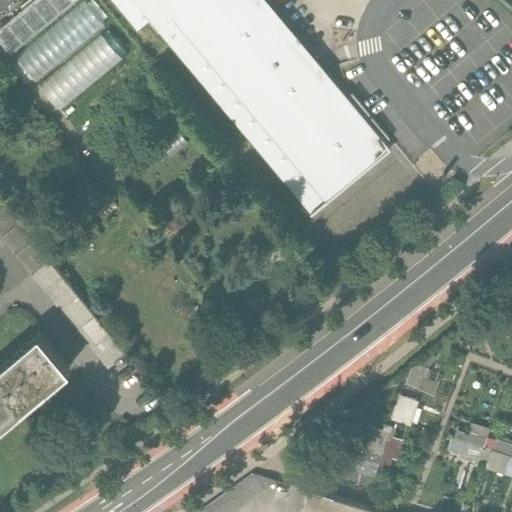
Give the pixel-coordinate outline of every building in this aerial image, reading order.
[(0,0),(0,34),(63,111),(132,55),(86,0),(0,0)] [(275,0),(126,0),(309,223),(397,145),(275,0)] [(128,355),(0,199),(0,230),(113,368),(128,355)] [(0,430),(71,370),(39,332),(0,365),(0,430)] [(404,390),(396,415),(418,422),(426,396),(404,390)] [(476,419),(474,429),(458,426),(454,448),(488,454),(493,422),(476,419)] [(511,472),(511,438),(500,435),(491,466),(511,472)] [(229,511),(277,479),(251,472),(194,511),(229,511)] [(391,511),(310,488),(302,511),(391,511)]
